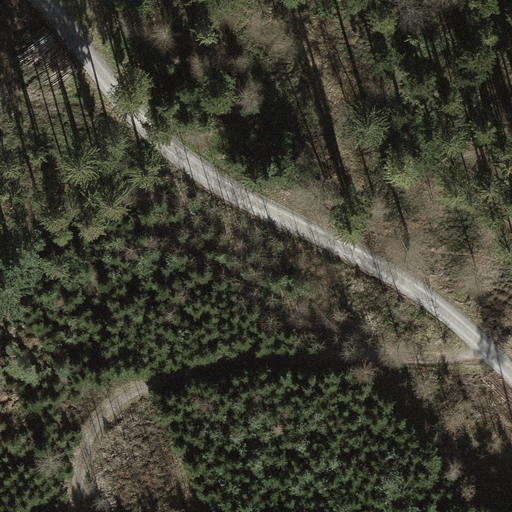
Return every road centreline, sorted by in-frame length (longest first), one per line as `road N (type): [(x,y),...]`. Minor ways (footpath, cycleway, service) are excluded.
road 1 (track): [(42,0),(173,142),(258,206),(428,304),(511,378)]
road 2 (track): [(77,511),(91,445),(109,415),(177,378),(239,365),(494,359)]
